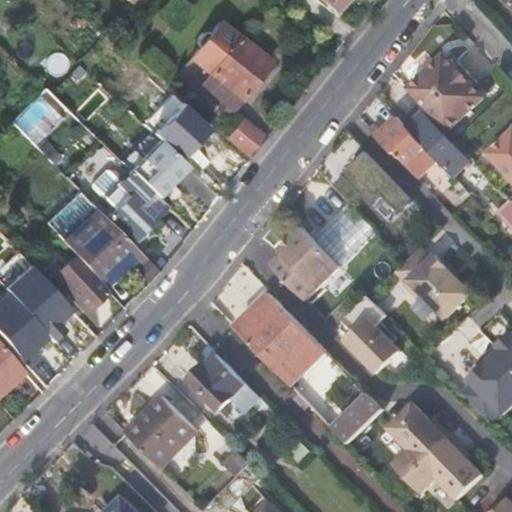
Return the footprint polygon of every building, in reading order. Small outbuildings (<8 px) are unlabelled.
[(227,25),(198,62),(211,73),(200,87),(231,112),(272,60),(227,25)] [(447,53),(410,88),(429,109),(471,72),(461,61),(457,64),(451,57),(447,53)] [(455,54),(451,57),(457,64),(461,61),(455,54)] [(159,94),(165,87),(129,56),(119,67),(149,93),(153,88),(159,94)] [(471,72),(429,109),(448,130),(449,131),(487,97),(483,92),(477,86),(481,82),(471,72)] [(477,86),(483,92),(487,89),(481,82),(477,86)] [(13,121),(38,144),(71,109),(46,86),(13,121)] [(404,120),(412,128),(427,114),(420,106),(404,120)] [(428,146),(430,148),(441,160),(456,177),(471,162),(427,114),(412,128),(428,146)] [(252,157),(268,137),(244,118),(228,138),(252,157)] [(381,137),(397,154),(400,152),(410,162),(428,146),(412,128),(404,120),(402,118),(386,133),(378,124),(373,129),(381,137)] [(184,119),(157,149),(171,161),(167,166),(172,170),(167,175),(188,193),(196,183),(195,182),(221,151),(184,119)] [(511,131),(489,153),(511,178),(511,131)] [(441,160),(430,148),(425,153),(436,165),(441,160)] [(349,170),(379,204),(402,184),(372,150),(349,170)] [(435,167),(453,186),(459,180),(456,177),(441,160),(436,165),(435,167)] [(104,198),(115,208),(132,190),(122,180),(104,198)] [(455,210),(473,194),(459,180),(453,186),(442,196),(455,210)] [(115,208),(106,217),(133,244),(156,220),(134,199),(137,195),(132,190),(115,208)] [(511,203),(502,213),(511,223),(511,203)] [(77,254),(102,282),(137,248),(133,244),(106,217),(98,210),(65,241),(77,254)] [(342,267),(304,227),(285,245),(289,249),(284,254),(272,266),(307,301),(342,267)] [(397,269),(410,284),(403,290),(436,327),(476,290),(431,239),(397,269)] [(55,291),(15,248),(4,258),(12,267),(3,275),(20,293),(12,300),(28,318),(44,303),(43,302),(55,291)] [(87,310),(108,289),(102,282),(77,254),(51,278),(63,292),(67,288),(87,310)] [(12,267),(4,258),(0,261),(0,286),(12,300),(20,293),(3,275),(12,267)] [(273,293),(238,328),(294,386),(330,351),(273,293)] [(389,316),(370,296),(349,316),(359,327),(355,332),(345,341),(376,372),(377,373),(379,375),(402,352),(377,327),(389,316)] [(464,397),(492,426),(501,417),(509,420),(511,417),(511,332),(495,349),(500,354),(473,381),(476,384),(464,397)] [(23,334),(10,345),(30,368),(43,357),(23,334)] [(243,377),(216,349),(203,361),(201,360),(187,374),(216,404),(243,377)] [(41,389),(6,350),(0,355),(0,367),(29,399),(41,389)] [(372,395),(337,429),(351,444),(386,409),(372,395)] [(150,426),(136,440),(164,468),(201,431),(166,396),(144,419),(150,426)] [(433,419),(417,403),(391,428),(413,449),(397,464),(411,478),(425,493),(441,478),(462,499),(487,474),(471,457),(463,450),(467,446),(444,423),(441,427),(433,419)] [(144,419),(129,434),(136,440),(150,426),(144,419)] [(229,462),(241,474),(253,462),(241,450),(229,462)] [(142,511),(128,496),(111,511),(142,511)] [(511,511),(511,496),(496,511),(511,511)] [(279,511),(270,502),(260,511),(279,511)]
